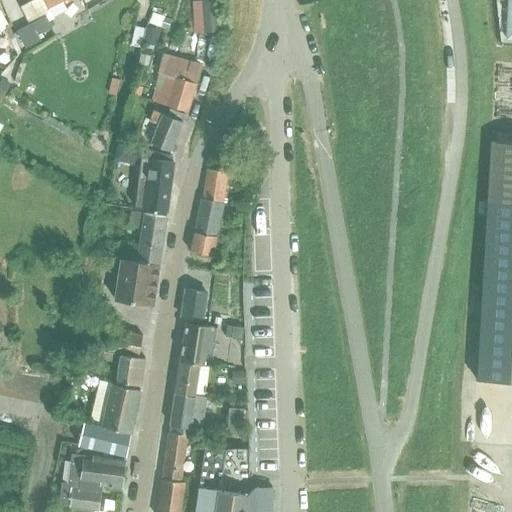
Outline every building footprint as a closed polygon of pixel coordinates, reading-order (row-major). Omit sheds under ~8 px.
[(44,0),(49,9),(64,1),(65,0),(44,0)] [(216,0),(202,0),(205,31),(219,29),(216,0)] [(29,24),(17,31),(26,47),(40,40),(38,35),(53,27),(46,15),(29,24)] [(154,15),(150,25),(161,28),(164,19),(164,18),(154,15)] [(164,19),(161,28),(168,31),(171,21),(164,19)] [(145,31),(142,42),(156,45),(159,30),(146,26),(145,31)] [(145,31),(135,29),(131,46),(140,49),(142,42),(145,31)] [(140,54),(136,68),(149,71),(152,57),(140,54)] [(176,77),(171,93),(161,90),(157,101),(186,111),(200,69),(165,57),(160,72),(176,77)] [(2,79),(0,82),(0,97),(9,84),(2,79)] [(132,84),(130,91),(140,95),(143,87),(132,84)] [(171,108),(168,115),(155,110),(150,121),(159,124),(151,144),(171,152),(183,122),(183,121),(186,114),(171,108)] [(98,137),(90,138),(90,146),(99,145),(98,137)] [(115,158),(115,159),(140,165),(135,207),(135,208),(145,210),(168,212),(172,181),(172,180),(174,165),(174,161),(173,161),(173,156),(172,155),(142,148),(142,149),(118,143),(116,154),(115,158)] [(487,201),(476,379),(511,381),(511,143),(490,143),(487,201)] [(195,232),(191,251),(213,255),(217,237),(217,236),(224,204),(224,203),(223,203),(228,172),(209,168),(204,198),(202,198),(202,199),(195,232)] [(132,259),(160,264),(167,216),(132,210),(129,226),(142,228),(140,243),(134,242),(132,259)] [(160,264),(132,259),(132,260),(108,257),(106,268),(120,269),(115,301),(154,307),(160,264)] [(208,294),(186,290),(181,317),(203,321),(208,294)] [(279,335),(280,318),(269,317),(268,334),(279,335)] [(142,386),(146,358),(139,357),(143,334),(98,326),(92,354),(99,355),(99,354),(104,355),(103,359),(120,362),(117,380),(142,386)] [(232,326),(230,338),(241,339),(243,328),(232,326)] [(181,361),(205,365),(210,330),(186,327),(181,361)] [(205,365),(181,361),(176,393),(201,395),(205,366),(205,365)] [(231,373),(231,384),(243,384),(243,373),(231,373)] [(63,388),(75,391),(77,380),(66,377),(63,388)] [(102,426),(131,433),(141,389),(112,383),(102,425),(102,426)] [(172,424),(170,433),(189,436),(198,438),(200,423),(201,423),(205,396),(201,396),(201,395),(176,393),(172,424)] [(242,432),(243,411),(229,410),(228,431),(242,432)] [(131,433),(102,426),(85,422),(80,445),(126,455),(131,433)] [(189,436),(170,433),(169,433),(162,479),(182,481),(188,437),(198,438),(189,436)] [(74,458),(70,488),(63,487),(62,497),(61,505),(71,506),(98,510),(101,492),(89,490),(91,479),(102,480),(101,485),(121,488),(125,460),(94,456),(94,461),(74,458)] [(182,481),(162,479),(158,506),(157,511),(181,511),(182,510),(186,482),(182,482),(182,481)] [(198,497),(195,511),(271,511),(272,488),(253,488),(247,495),(219,490),(200,488),(198,497)]
